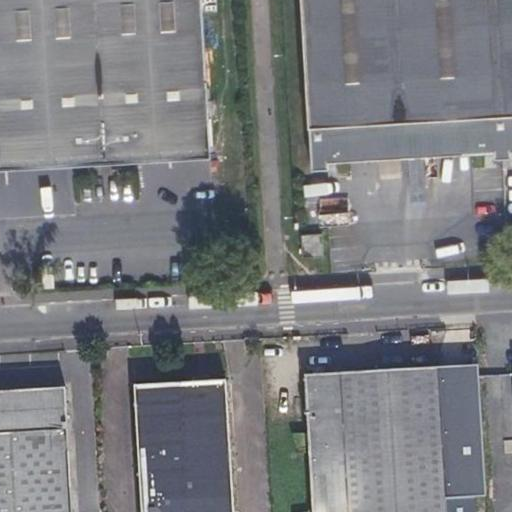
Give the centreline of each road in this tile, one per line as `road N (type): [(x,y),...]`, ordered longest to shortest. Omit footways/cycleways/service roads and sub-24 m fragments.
road 1 (residential): [(275,310),(257,0)]
road 2 (unclassified): [(0,325),(275,310)]
road 3 (unclassified): [(275,310),(511,297)]
